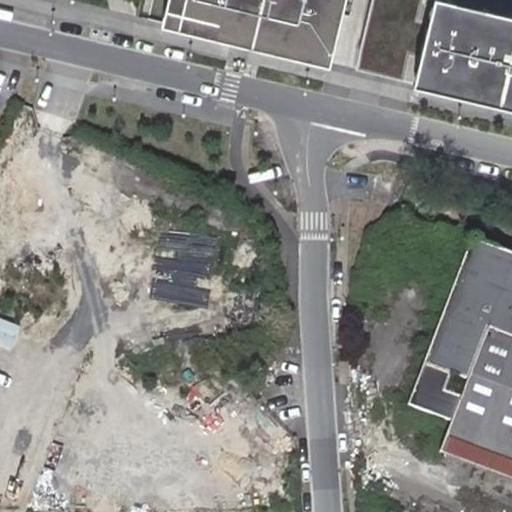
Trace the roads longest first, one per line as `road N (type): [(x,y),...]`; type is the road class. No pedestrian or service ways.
road 1 (unclassified): [(309,109),(329,511)]
road 2 (unclassified): [(309,109),(0,31)]
road 3 (unclassified): [(511,155),(309,109)]
road 4 (unknown): [(312,194),(395,195),(511,231)]
road 5 (unknown): [(474,511),(418,481),(320,386)]
